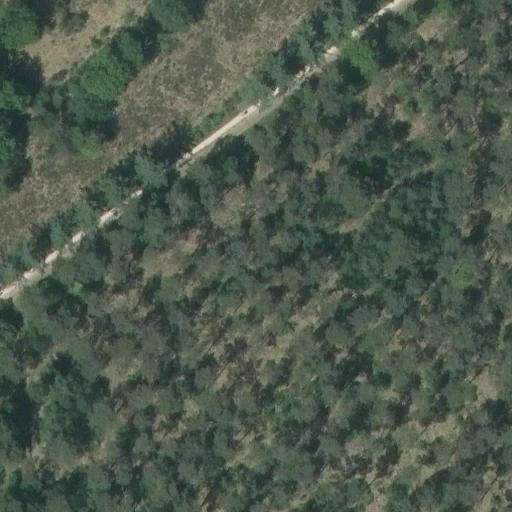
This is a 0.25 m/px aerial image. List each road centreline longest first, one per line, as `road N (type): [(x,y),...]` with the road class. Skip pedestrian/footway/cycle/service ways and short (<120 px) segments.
road 1 (track): [(0,299),(390,0)]
road 2 (track): [(12,277),(27,321),(34,511)]
